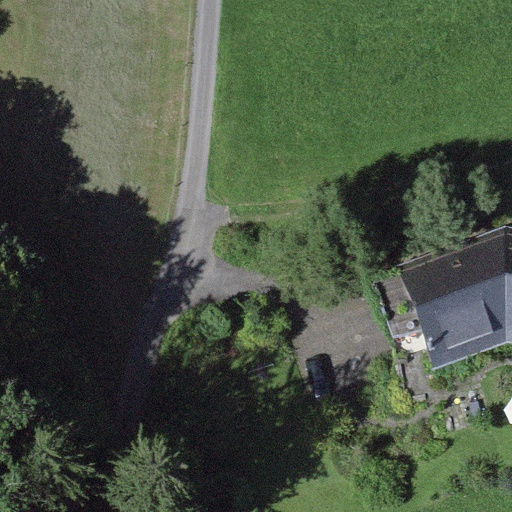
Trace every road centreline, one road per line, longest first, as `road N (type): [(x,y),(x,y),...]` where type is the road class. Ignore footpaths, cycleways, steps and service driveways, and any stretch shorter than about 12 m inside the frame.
road 1 (track): [(191,221),(332,216),(511,158)]
road 2 (track): [(118,511),(123,436),(191,221)]
road 3 (track): [(191,221),(208,0)]
